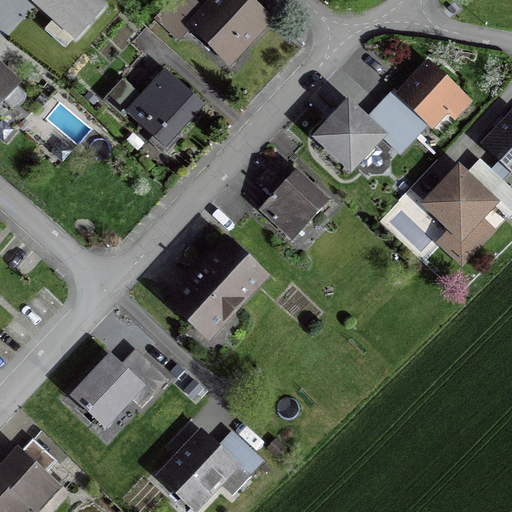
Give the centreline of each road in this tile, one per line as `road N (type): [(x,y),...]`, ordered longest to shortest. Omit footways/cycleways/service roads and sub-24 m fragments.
road 1 (residential): [(342,33),(101,292)]
road 2 (residential): [(101,292),(0,401)]
road 3 (residential): [(101,292),(0,202)]
